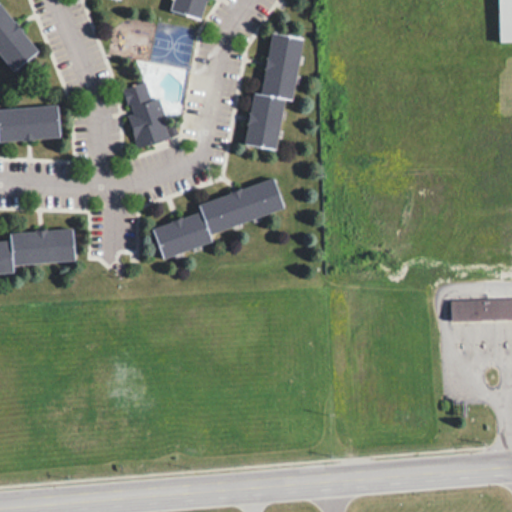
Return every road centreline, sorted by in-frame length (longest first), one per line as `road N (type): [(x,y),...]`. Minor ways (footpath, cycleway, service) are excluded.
road 1 (tertiary): [(511,465),(0,504)]
road 2 (residential): [(247,0),(226,35),(200,153),(117,184),(0,180)]
road 3 (residential): [(62,0),(97,103),(102,157),(117,184),(115,250)]
